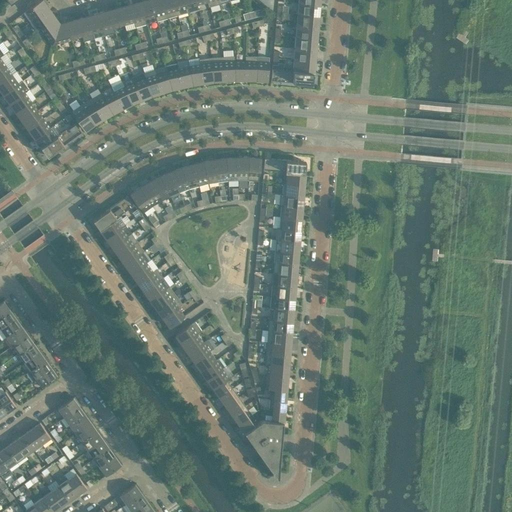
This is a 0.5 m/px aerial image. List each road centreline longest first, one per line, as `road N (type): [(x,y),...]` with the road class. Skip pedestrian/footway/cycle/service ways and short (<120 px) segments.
road 1 (residential): [(264,497),(281,498),(299,485),(329,134)]
road 2 (residential): [(264,497),(58,207)]
road 3 (secondary): [(330,115),(221,109),(165,119),(119,138),(47,192)]
road 4 (secondary): [(58,207),(120,161),(175,134),(224,125),(329,134)]
road 5 (secondary): [(329,134),(511,149)]
road 6 (secondary): [(511,132),(330,115)]
road 7 (residential): [(80,378),(0,276)]
